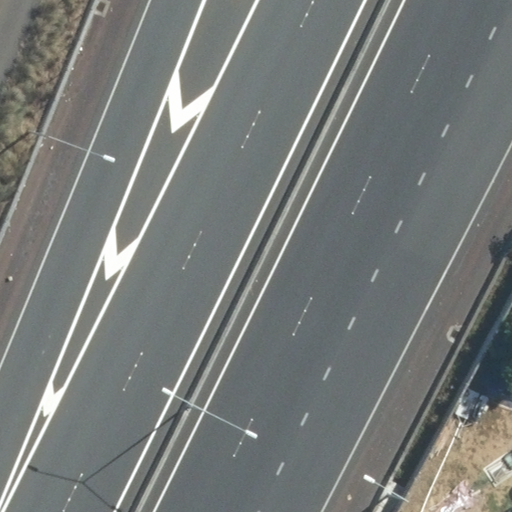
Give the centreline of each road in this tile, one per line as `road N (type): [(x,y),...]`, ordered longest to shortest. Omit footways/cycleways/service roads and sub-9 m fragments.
road 1 (motorway): [(434,0),(199,511)]
road 2 (motorway): [(50,511),(282,0)]
road 3 (motorway): [(511,33),(246,511)]
road 4 (motorway): [(7,511),(197,0)]
